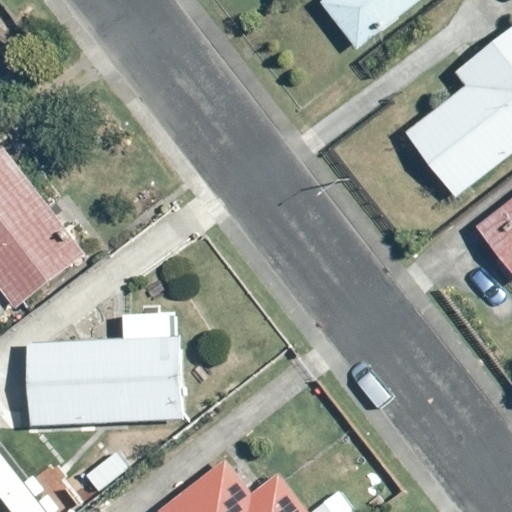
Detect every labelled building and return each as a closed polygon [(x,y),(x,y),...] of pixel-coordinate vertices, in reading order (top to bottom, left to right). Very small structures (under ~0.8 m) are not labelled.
[(322,0),(319,3),(355,50),(421,0),(322,0)] [(465,85),(404,132),(455,198),(511,154),(511,27),(454,71),(465,85)] [(3,147),(0,149),(0,289),(15,308),(85,254),(3,147)] [(511,195),(473,226),(511,275),(511,195)] [(123,338),(26,344),(31,427),(185,418),(180,313),(122,316),(123,338)] [(225,459),(158,511),(309,511),(279,472),(251,493),(225,459)]
